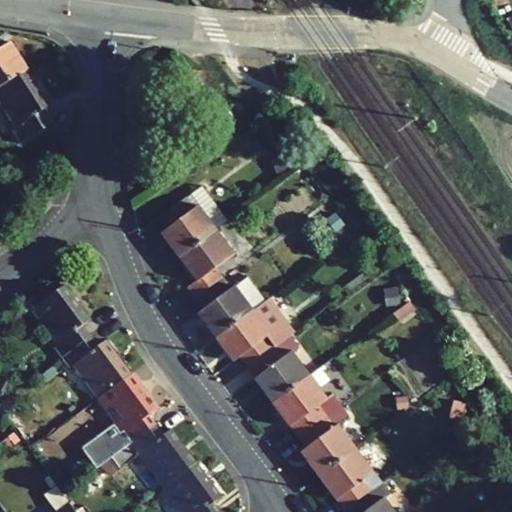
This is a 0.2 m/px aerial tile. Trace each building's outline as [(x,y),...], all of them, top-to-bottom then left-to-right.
[(0,85),(27,69),(9,42),(0,47),(0,85)] [(0,103),(14,126),(12,128),(21,143),(50,125),(41,111),(49,105),(27,69),(0,85),(0,103)] [(190,181),(151,212),(158,222),(147,231),(166,255),(205,225),(218,215),(190,181)] [(222,247),(205,225),(166,255),(184,277),(178,282),(188,293),(216,272),(205,259),(222,247)] [(60,267),(25,294),(48,324),(41,330),(51,344),(82,320),(72,306),(84,298),(60,267)] [(222,280),(216,272),(188,293),(195,302),(183,311),(204,336),(248,302),(228,276),(222,280)] [(265,323),(248,302),(204,336),(222,357),(227,353),(237,365),(260,347),(250,335),(265,323)] [(89,329),(82,320),(51,344),(58,352),(66,347),(92,381),(124,357),(97,322),(89,329)] [(268,356),(260,347),(237,365),(245,375),(263,397),(302,367),(284,344),(268,356)] [(413,390),(440,372),(423,346),(395,363),(413,390)] [(149,390),(124,357),(92,381),(114,409),(105,416),(116,430),(146,408),(138,397),(149,390)] [(320,391),(302,367),(263,397),(290,431),(317,410),(308,399),(320,391)] [(153,417),(146,408),(116,430),(96,446),(104,456),(130,437),(155,469),(187,445),(161,410),(153,417)] [(325,421),(317,410),(290,431),(299,442),(293,446),(311,469),(348,441),(330,418),(325,421)] [(366,464),(348,441),(311,469),(337,502),(364,482),(356,472),(366,464)] [(214,482),(187,445),(155,469),(181,503),(174,508),(176,511),(192,511),(204,503),(207,500),(211,497),(205,489),(214,482)] [(372,494),(364,482),(337,502),(345,511),(394,511),(397,510),(379,487),(372,494)] [(75,511),(61,493),(48,502),(52,507),(45,511),(75,511)] [(204,503),(192,511),(215,511),(207,500),(204,503)]
